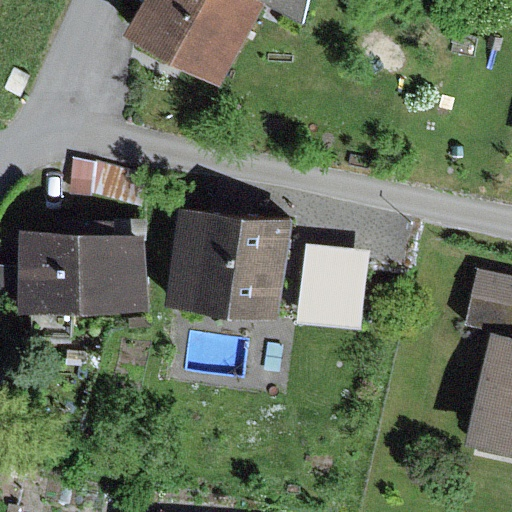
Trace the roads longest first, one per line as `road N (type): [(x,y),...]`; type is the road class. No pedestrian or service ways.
road 1 (residential): [(51,135),(511,223)]
road 2 (residential): [(51,135),(69,63),(98,0)]
